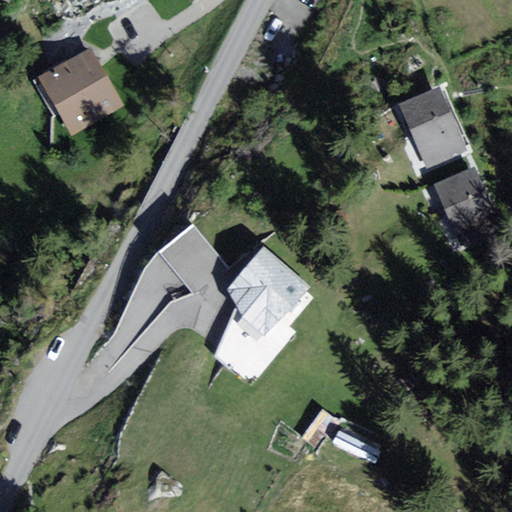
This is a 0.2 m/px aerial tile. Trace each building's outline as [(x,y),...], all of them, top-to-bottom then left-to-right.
[(118,108),(79,43),(27,74),(66,138),(118,108)] [(468,150),(429,82),(386,106),(425,174),(468,150)] [(470,165),(429,185),(458,242),(498,222),(470,165)] [(301,285),(250,246),(209,298),(217,304),(260,338),(301,285)] [(309,433),(378,457),(387,431),(318,408),(309,433)]
